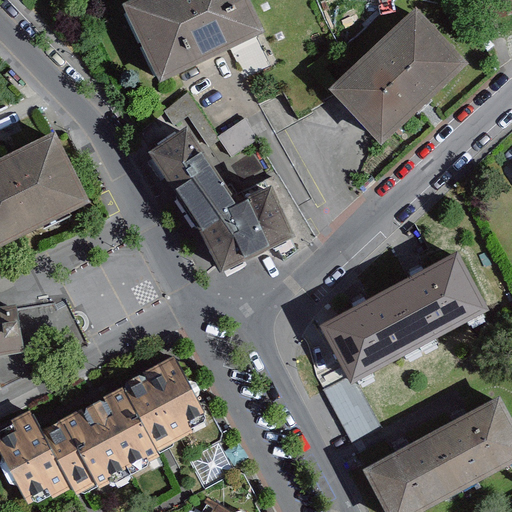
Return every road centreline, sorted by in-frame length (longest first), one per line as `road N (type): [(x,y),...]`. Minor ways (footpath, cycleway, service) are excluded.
road 1 (residential): [(250,318),(312,276),(511,91)]
road 2 (residential): [(0,26),(87,117),(142,218)]
road 3 (residential): [(188,309),(291,511)]
road 4 (residential): [(348,511),(250,318)]
road 5 (residential): [(0,402),(188,309)]
road 6 (residential): [(0,284),(142,218)]
